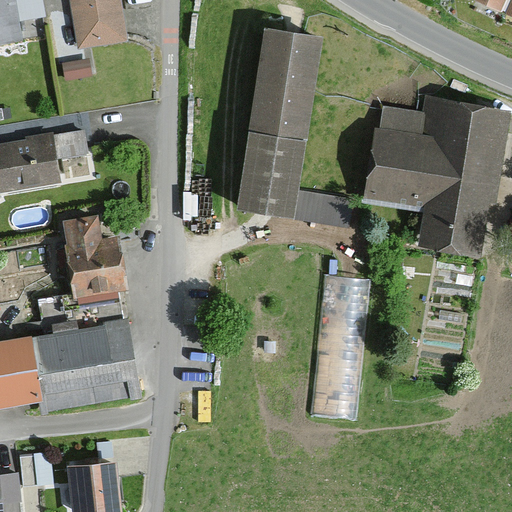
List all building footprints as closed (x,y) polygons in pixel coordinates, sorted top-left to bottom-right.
[(13,0),(0,0),(0,35),(20,32),(13,0)] [(119,0),(72,0),(80,41),(125,33),(119,0)] [(302,212),(332,33),(272,24),(243,203),(302,212)] [(67,74),(97,70),(95,58),(65,62),(67,74)] [(369,198),(436,209),(431,244),(490,253),(502,176),(510,178),(511,165),(511,101),(449,91),(442,138),(380,129),(369,198)] [(64,158),(95,153),(89,110),(57,116),(59,129),(64,158)] [(0,138),(0,156),(6,192),(68,182),(64,158),(59,129),(0,138)] [(76,296),(136,286),(128,239),(113,242),(108,211),(68,218),(74,252),(69,253),(76,296)] [(368,272),(326,270),(320,403),(362,405),(368,272)] [(45,418),(149,402),(135,315),(0,336),(0,407),(42,400),(45,418)] [(52,447),(22,448),(24,480),(54,478),(52,447)] [(113,456),(70,461),(76,507),(119,501),(113,456)]
